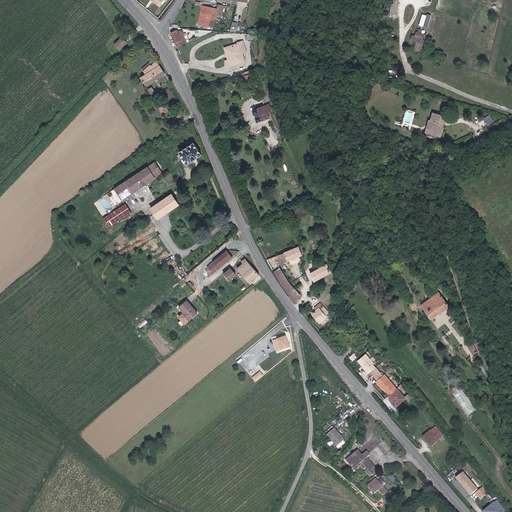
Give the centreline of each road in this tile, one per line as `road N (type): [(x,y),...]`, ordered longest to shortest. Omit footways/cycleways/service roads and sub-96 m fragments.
road 1 (unclassified): [(511,121),(441,153),(427,173),(511,448)]
road 2 (primary): [(155,35),(255,250),(299,318)]
road 3 (primary): [(299,318),(466,511)]
road 4 (unclassified): [(299,318),(311,433),(282,511)]
road 5 (track): [(511,108),(409,69),(401,46),(417,2),(406,0)]
road 6 (unknown): [(237,210),(184,253),(142,207)]
